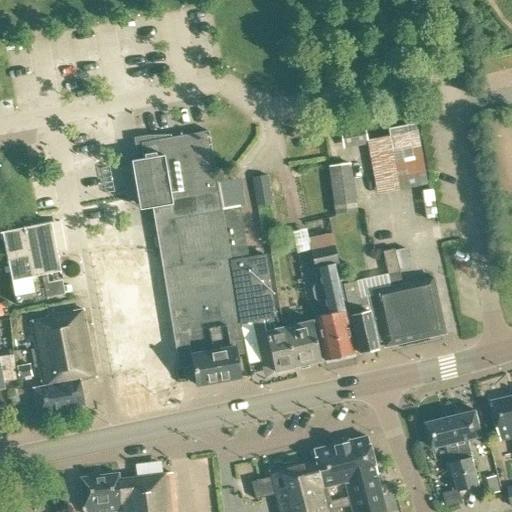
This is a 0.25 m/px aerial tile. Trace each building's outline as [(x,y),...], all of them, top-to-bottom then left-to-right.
[(5,45),(7,58),(22,55),(19,43),(5,45)] [(363,126),(339,130),(342,149),(365,145),(364,141),(366,141),(363,126)] [(391,136),(401,190),(425,185),(415,127),(391,131),(391,136)] [(355,213),(348,165),(326,168),(333,216),(355,213)] [(295,170),(284,172),(292,218),(303,216),(295,170)] [(270,204),(265,175),(251,178),(256,206),(270,204)] [(246,364),(210,179),(88,203),(118,352),(116,352),(122,384),(158,377),(160,386),(192,380),(191,377),(224,371),(223,368),(246,364)] [(296,367),(287,326),(278,327),(265,255),(248,258),(239,207),(243,206),(237,180),(217,184),(241,324),(254,322),(262,364),(273,361),(275,371),(296,367)] [(61,274),(51,222),(0,232),(0,234),(2,233),(16,305),(47,299),(42,275),(59,271),(60,274),(61,274)] [(306,239),(309,251),(311,251),(314,268),(312,269),(315,285),(313,285),(311,290),(313,299),(317,303),(325,302),(326,305),(325,306),(327,314),(315,317),(325,361),(353,354),(338,282),(342,281),(338,263),(337,263),(331,233),(306,239)] [(381,251),(386,275),(388,288),(372,292),(373,296),(366,298),(376,339),(382,337),(384,348),(444,334),(432,278),(400,285),(397,273),(392,252),(392,249),(381,251)] [(392,252),(397,273),(408,270),(404,249),(392,252)] [(378,349),(376,339),(366,298),(360,299),(356,282),(342,285),(357,353),(378,349)] [(83,310),(46,317),(46,319),(32,322),(45,387),(35,389),(40,414),(85,405),(80,381),(97,378),(83,310)] [(287,326),(296,367),(320,362),(312,320),(287,326)] [(30,378),(28,365),(13,367),(16,380),(30,378)] [(511,396),(492,401),(501,442),(511,439),(511,396)] [(484,437),(477,412),(451,419),(462,462),(473,459),(468,441),(484,437)] [(462,462),(451,419),(429,425),(436,450),(447,447),(452,464),(462,462)] [(384,511),(376,476),(377,476),(368,437),(359,439),(313,451),(316,460),(267,473),(269,481),(261,483),(260,479),(241,484),(244,494),(255,497),(272,492),(277,509),(273,510),(273,511),(334,511),(328,487),(346,483),(353,511),(384,511)] [(480,487),(473,459),(462,462),(452,464),(459,493),(480,487)] [(174,511),(171,476),(120,481),(119,474),(80,478),(83,511),(99,511),(119,510),(118,511),(174,511)] [(461,503),(458,489),(442,493),(446,507),(461,503)]
